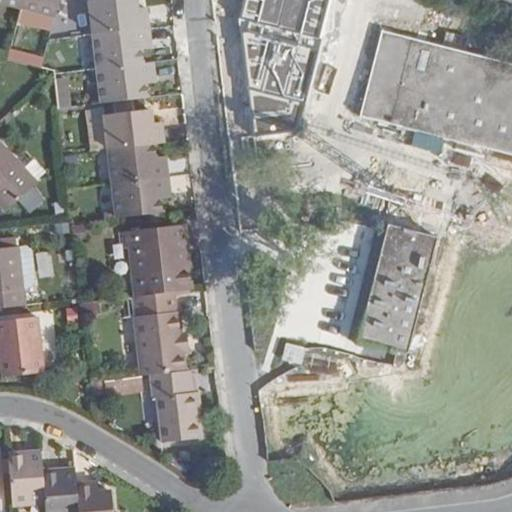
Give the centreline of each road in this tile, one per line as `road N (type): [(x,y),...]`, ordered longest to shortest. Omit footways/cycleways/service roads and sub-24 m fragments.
road 1 (residential): [(195,0),(245,390)]
road 2 (residential): [(208,511),(48,419),(0,410)]
road 3 (residential): [(260,511),(245,390)]
